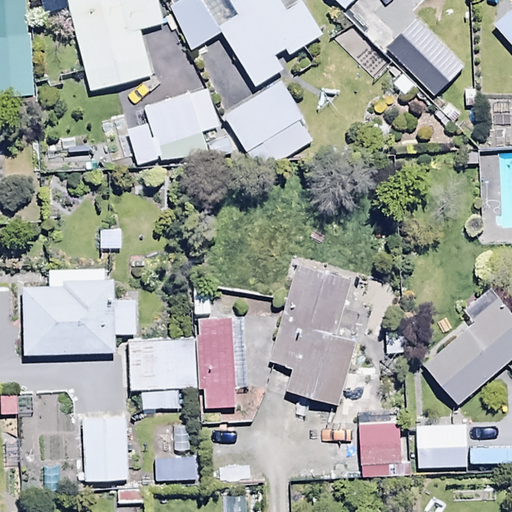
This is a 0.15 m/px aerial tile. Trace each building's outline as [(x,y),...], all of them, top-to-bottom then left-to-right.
[(24,35),(22,0),(0,0),(0,98),(33,96),(29,35),(24,35)] [(65,0),(87,88),(147,73),(136,28),(161,22),(155,0),(65,0)] [(233,15),(214,26),(253,89),(281,72),(271,57),(282,51),(285,57),(319,36),(297,0),(176,0),(166,7),(183,36),(198,27),(194,21),(225,3),(231,12),(233,15)] [(331,0),(342,10),(351,0),(331,0)] [(511,4),(488,25),(511,52),(511,4)] [(300,127),(305,125),(278,81),(220,117),(257,176),(310,143),(300,127)] [(156,161),(160,174),(209,160),(233,153),(228,137),(203,145),(188,93),(140,108),(144,123),(122,130),(134,168),(156,161)] [(274,382),(285,385),(283,392),(334,407),(353,340),(333,334),(348,281),(293,265),(265,364),(278,368),(274,382)] [(102,268),(45,269),(45,286),(17,286),(18,356),(113,355),(112,336),(132,336),(131,300),(110,300),(110,280),(102,280),(102,268)] [(511,317),(483,284),(456,308),(465,318),(414,362),(452,407),(511,356),(511,317)] [(140,392),(140,410),(176,410),(176,390),(200,390),(200,410),(233,409),(233,389),(242,389),(242,324),(229,324),(229,319),(192,319),(192,340),(125,340),(125,392),(140,392)] [(397,323),(380,324),(381,357),(398,356),(397,323)] [(123,412),(78,414),(81,477),(126,475),(123,412)] [(413,424),(415,465),(466,463),(464,422),(413,424)] [(358,479),(386,478),(386,466),(398,466),(397,424),(356,425),(358,479)] [(151,458),(151,483),(193,482),(193,457),(151,458)]
